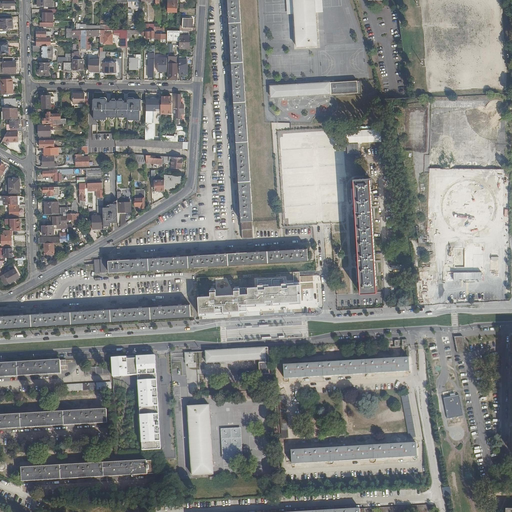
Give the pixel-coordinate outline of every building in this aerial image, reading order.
[(176,0),(167,0),(167,13),(176,13),(176,0)] [(241,222),(242,230),(252,229),(252,221),(238,0),(228,0),(229,13),(229,15),(230,31),(230,33),(231,53),(231,55),(232,71),(232,73),(234,92),(234,94),(235,111),(235,113),(236,132),(236,134),(237,150),(237,152),(238,172),(239,173),(240,190),(240,191),(241,211),(241,213),(241,222)] [(318,46),(314,0),(293,0),(297,47),(318,46)] [(53,22),(53,13),(61,13),(61,10),(43,10),(42,22),(53,22)] [(183,19),(183,26),(180,26),(180,31),(189,31),(192,32),(192,20),(183,19)] [(12,20),(1,21),(1,30),(12,30),(12,20)] [(81,34),(81,42),(86,42),(86,30),(77,30),(72,30),(72,34),(81,34)] [(86,30),(86,42),(86,48),(86,50),(91,50),(91,37),(100,37),(100,31),(94,31),(86,30)] [(100,31),(100,37),(99,43),(103,43),(107,43),(108,45),(112,45),(112,33),(105,33),(105,31),(100,31)] [(120,40),(120,48),(127,48),(127,39),(127,31),(113,31),(113,35),(116,37),(120,40)] [(141,31),(141,35),(141,36),(144,36),(144,39),(154,39),(154,32),(152,32),(145,32),(145,31),(141,31)] [(180,32),(180,39),(179,49),(189,49),(189,31),(180,31),(180,32)] [(155,35),(155,40),(166,40),(166,35),(167,35),(167,32),(155,32),(155,35)] [(37,38),(37,46),(43,46),(50,46),(50,38),(37,38)] [(42,51),(42,58),(51,58),(51,47),(43,47),(43,46),(37,46),(32,46),(33,51),(42,51)] [(78,61),(78,54),(72,56),(72,58),(72,61),(73,61),(73,70),(82,70),(82,61),(78,61)] [(99,56),(99,61),(99,70),(99,73),(115,73),(115,63),(109,63),(109,59),(105,59),(104,56),(99,56)] [(167,58),(158,58),(158,72),(167,72),(167,58)] [(15,63),(13,63),(12,59),(2,59),(2,64),(0,63),(0,74),(15,74),(15,63)] [(130,59),(130,69),(138,69),(138,59),(134,59),(130,59)] [(88,67),(88,70),(99,70),(99,61),(94,61),(89,61),(89,66),(88,67)] [(40,75),(49,75),(49,63),(39,63),(39,71),(37,71),(37,74),(40,75)] [(64,67),(64,72),(72,72),(72,70),(72,63),(66,63),(64,63),(64,67)] [(1,81),(1,86),(2,94),(2,95),(15,94),(14,85),(13,85),(12,80),(1,81)] [(271,98),(331,94),(330,82),(270,86),(271,98)] [(83,108),(88,108),(88,100),(85,100),(85,95),(73,95),(73,105),(84,105),(83,108)] [(50,97),(42,97),(42,110),(50,109),(50,108),(50,101),(50,97)] [(162,106),(161,106),(161,113),(171,113),(171,98),(162,98),(162,106)] [(15,99),(4,100),(4,108),(15,109),(15,99)] [(105,99),(94,99),(93,100),(93,111),(94,110),(94,120),(107,120),(107,118),(127,118),(127,120),(140,120),(140,111),(141,111),(141,101),(140,99),(129,99),(127,101),(127,103),(124,103),(124,101),(110,101),(110,103),(107,103),(107,101),(105,99)] [(3,120),(9,120),(19,119),(19,116),(18,116),(17,109),(15,109),(4,108),(3,108),(3,120)] [(38,124),(53,124),(53,125),(54,125),(62,125),(65,125),(65,120),(60,120),(60,115),(50,115),(50,113),(47,113),(47,115),(45,115),(45,118),(44,118),(38,119),(38,124)] [(19,119),(9,120),(10,132),(17,132),(17,125),(19,125),(19,119)] [(49,126),(39,126),(39,141),(49,141),(49,128),(49,126)] [(342,143),(380,142),(379,130),(342,131),(342,143)] [(10,132),(7,132),(2,141),(5,142),(17,142),(17,132),(10,132)] [(49,141),(39,141),(39,149),(43,149),(54,148),(54,140),(49,141)] [(131,140),(116,140),(116,146),(145,146),(187,149),(188,143),(145,140),(137,140),(131,140)] [(85,155),(76,155),(76,167),(88,167),(88,155),(85,155)] [(147,163),(147,156),(131,155),(131,162),(147,163)] [(54,156),(42,157),(43,168),(54,167),(55,167),(58,166),(57,164),(54,164),(54,156)] [(147,156),(147,163),(153,164),(153,168),(157,168),(158,164),(161,164),(161,159),(151,158),(151,156),(147,156)] [(181,158),(172,158),(172,157),(164,157),(164,165),(168,165),(168,162),(171,162),(171,168),(181,169),(181,158)] [(102,168),(86,169),(86,173),(86,177),(74,178),(74,184),(87,183),(102,183),(102,168)] [(61,182),(61,175),(72,174),(73,169),(56,170),(56,171),(53,171),(53,172),(43,172),(43,177),(53,177),(53,181),(54,181),(54,182),(61,182)] [(164,177),(164,180),(164,189),(168,189),(169,186),(174,186),(174,183),(179,183),(180,178),(166,177),(164,177)] [(372,203),(370,178),(354,179),(360,270),(361,293),(377,292),(376,280),(375,254),(373,232),(372,203)] [(9,180),(9,185),(10,194),(20,194),(19,180),(9,180)] [(154,181),(154,191),(164,191),(164,189),(164,180),(154,181)] [(103,229),(103,209),(102,183),(87,183),(87,184),(87,189),(97,188),(97,198),(98,198),(98,214),(93,215),(93,229),(103,229)] [(81,200),(81,206),(88,206),(87,199),(87,189),(87,184),(79,184),(79,195),(78,195),(78,200),(81,200)] [(43,193),(47,193),(47,197),(59,196),(59,188),(43,188),(43,193)] [(135,190),(135,199),(144,199),(144,190),(135,190)] [(5,197),(5,206),(17,206),(19,205),(19,197),(5,197)] [(144,207),(144,199),(135,199),(135,207),(140,206),(140,208),(144,207)] [(58,203),(45,204),(46,215),(58,214),(58,209),(58,203)] [(117,203),(117,205),(118,212),(130,212),(129,203),(117,203)] [(19,217),(19,209),(25,209),(25,205),(19,205),(17,206),(5,206),(2,206),(0,206),(0,208),(0,210),(9,209),(10,217),(19,217)] [(106,209),(103,209),(104,227),(107,227),(111,227),(110,224),(118,223),(118,212),(117,205),(113,205),(110,205),(110,208),(106,209)] [(67,220),(67,214),(58,214),(46,215),(44,215),(45,219),(46,219),(46,226),(67,225),(67,220)] [(10,231),(0,231),(0,235),(12,236),(12,231),(19,231),(19,219),(6,220),(6,225),(12,225),(12,230),(10,230),(10,231)] [(53,231),(53,230),(67,230),(67,225),(46,226),(42,226),(42,236),(52,235),(52,231),(53,231)] [(39,239),(39,240),(39,244),(44,244),(54,244),(68,243),(68,238),(68,235),(63,235),(63,237),(60,237),(59,238),(39,239)] [(2,237),(2,246),(11,246),(11,237),(2,237)] [(44,256),(55,255),(54,244),(44,244),(44,256)] [(0,252),(0,251),(0,250),(0,257),(1,258),(2,261),(3,261),(7,261),(7,258),(12,258),(12,249),(4,249),(4,258),(3,258),(0,252)] [(94,260),(95,271),(98,271),(98,273),(109,272),(307,260),(313,260),(312,255),(307,255),(307,249),(299,249),(297,249),(277,250),(276,251),(259,252),(258,252),(238,253),(236,253),(219,254),(218,254),(198,255),(196,255),(180,256),(178,257),(158,258),(157,258),(140,259),(138,259),(119,260),(117,260),(109,261),(109,259),(94,260)] [(20,279),(15,270),(0,277),(5,286),(20,279)] [(0,327),(191,316),(190,305),(181,306),(179,306),(160,307),(158,307),(143,308),(141,308),(121,309),(120,309),(102,310),(100,311),(81,312),(79,312),(62,313),(60,313),(41,314),(39,314),(22,315),(21,315),(0,317),(0,316),(0,327)] [(466,352),(463,337),(455,337),(458,353),(466,352)] [(205,352),(206,363),(267,359),(266,348),(205,352)] [(189,364),(189,368),(196,367),(196,363),(194,363),(193,353),(185,353),(186,364),(189,364)] [(128,355),(111,356),(111,358),(112,377),(129,376),(137,376),(141,450),(160,449),(155,354),(136,355),(128,355)] [(284,366),(285,379),(291,378),(313,377),(334,376),(356,375),(378,373),(399,372),(410,371),(409,358),(284,366)] [(0,377),(61,373),(61,370),(66,370),(66,360),(60,361),(0,364),(0,377)] [(86,375),(111,373),(110,367),(86,368),(86,375)] [(111,389),(111,382),(65,385),(66,391),(111,389)] [(402,396),(409,438),(416,437),(408,395),(402,396)] [(454,395),(442,397),(446,419),(462,416),(458,395),(454,396),(454,395)] [(288,438),(286,396),(279,396),(282,438),(288,438)] [(214,474),(209,406),(189,407),(193,475),(214,474)] [(0,416),(0,429),(108,423),(107,410),(0,416)] [(240,428),(220,429),(221,459),(241,458),(240,428)] [(292,451),(292,464),(299,464),(320,462),(342,461),(364,460),(385,458),(406,457),(418,456),(417,444),(292,451)] [(22,482),(148,474),(158,473),(157,461),(147,461),(22,469),(22,482)]
